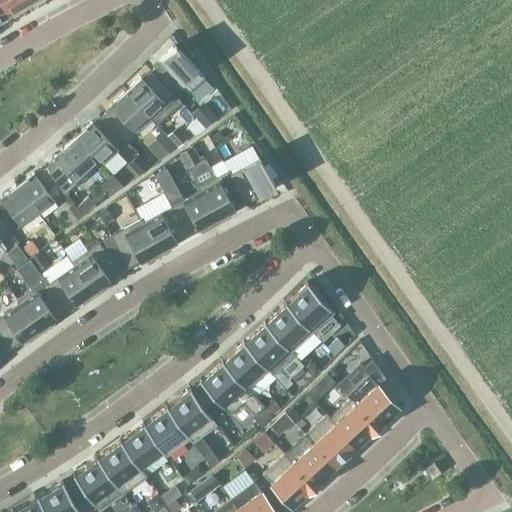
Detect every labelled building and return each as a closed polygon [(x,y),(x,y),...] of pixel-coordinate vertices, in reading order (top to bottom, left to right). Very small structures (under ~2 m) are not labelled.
[(22,0),(0,0),(0,4),(6,15),(25,4),(22,0)] [(204,77),(175,44),(159,59),(160,60),(151,69),(172,92),(182,84),(188,91),(204,77)] [(172,92),(151,69),(142,77),(140,76),(125,90),(151,118),(157,124),(181,102),(172,92)] [(151,118),(125,90),(110,104),(111,105),(102,114),(127,141),(151,118)] [(206,105),(194,115),(204,127),(217,118),(206,105)] [(127,141),(102,114),(93,122),(91,121),(76,135),(102,163),(118,149),(114,146),(123,138),(126,141),(127,141)] [(179,129),(169,138),(175,145),(176,147),(187,139),(179,129)] [(158,159),(175,145),(169,138),(162,131),(146,145),(158,159)] [(64,191),(74,183),(98,160),(102,164),(102,163),(76,135),(61,149),(62,150),(52,159),(45,165),(64,191)] [(226,169),(244,201),(255,195),(256,197),(275,186),(252,144),(222,160),(227,169),(226,169)] [(179,153),(187,166),(199,160),(191,145),(179,153)] [(127,162),(138,174),(149,167),(137,153),(127,162)] [(64,191),(45,165),(35,173),(33,172),(17,184),(37,211),(64,191)] [(153,173),(163,191),(175,185),(165,167),(153,173)] [(197,185),(216,219),(234,209),(233,207),(244,201),(226,169),(197,185)] [(37,211),(17,184),(0,197),(1,198),(0,199),(0,217),(10,231),(37,211)] [(171,206),(186,233),(197,227),(198,229),(216,219),(197,185),(199,190),(171,206)] [(139,217),(158,251),(176,241),(175,239),(186,233),(171,206),(163,191),(134,207),(139,217)] [(76,206),(82,214),(85,212),(95,205),(95,204),(93,202),(92,200),(91,199),(90,198),(88,195),(76,206)] [(114,218),(106,205),(97,212),(105,224),(114,218)] [(64,214),(70,223),(71,223),(81,215),(75,206),(64,214)] [(0,239),(10,231),(0,217),(0,239)] [(110,234),(128,266),(139,260),(140,261),(158,251),(139,217),(110,234)] [(98,241),(86,249),(78,238),(63,248),(71,260),(93,292),(110,280),(109,278),(120,271),(128,266),(110,234),(98,241)] [(38,249),(31,239),(21,246),(29,256),(38,249)] [(26,257),(17,244),(6,252),(15,265),(26,257)] [(39,250),(29,257),(38,269),(47,262),(39,250)] [(43,279),(64,309),(74,302),(76,304),(93,292),(71,260),(70,260),(73,264),(47,282),(44,278),(43,279)] [(16,298),(38,330),(55,318),(54,316),(64,309),(43,279),(16,298)] [(285,301),(284,301),(312,331),(334,311),(319,295),(320,294),(311,285),(310,286),(306,281),(305,282),(306,283),(286,302),(285,301)] [(0,314),(0,351),(2,353),(9,347),(20,340),(21,341),(38,330),(16,298),(15,298),(18,302),(0,314)] [(264,320),(263,321),(290,351),(312,331),(284,301),(284,302),(285,303),(265,321),(264,320)] [(243,340),(242,340),(265,366),(272,373),(294,354),(290,351),(263,321),(263,322),(243,341),(243,340)] [(88,355),(106,347),(98,331),(80,340),(88,355)] [(326,346),(334,355),(336,353),(344,344),(336,336),(326,346)] [(221,359),(221,360),(243,384),(244,384),(264,365),(265,366),(242,340),(241,341),(242,342),(222,360),(221,359)] [(105,369),(135,395),(145,384),(129,370),(141,356),(127,343),(105,369)] [(200,379),(199,380),(229,413),(241,425),(254,414),(263,405),(243,384),(221,360),(220,360),(221,361),(201,380),(200,379)] [(305,366),(314,375),(321,368),(317,363),(309,363),(305,366)] [(316,382),(323,390),(324,391),(334,381),(327,372),(326,372),(316,382)] [(383,421),(382,420),(398,405),(395,402),(396,401),(387,392),(386,393),(368,373),(346,393),(377,427),(383,421)] [(63,375),(34,396),(47,414),(76,392),(63,375)] [(166,404),(166,405),(189,437),(192,441),(216,424),(190,387),(188,388),(189,389),(167,405),(166,404)] [(355,445),(370,432),(371,433),(377,427),(346,393),(345,394),(349,397),(329,416),(326,412),(325,413),(355,445)] [(263,405),(271,415),(273,413),(280,407),(280,406),(272,397),(263,405)] [(292,404),(284,412),(292,421),(300,413),(292,405),(292,404)] [(143,421),(142,422),(162,449),(166,454),(189,438),(189,437),(166,405),(165,405),(166,406),(144,422),(143,421)] [(262,406),(254,414),(262,423),(271,415),(263,405),(262,406)] [(277,435),(292,421),(284,412),(269,426),(277,435)] [(334,465),(355,445),(325,413),(304,433),(334,465)] [(120,438),(119,439),(139,466),(139,465),(161,449),(162,449),(142,422),(142,423),(121,439),(120,438)] [(273,443),(262,432),(252,442),(262,452),(273,443)] [(314,485),(320,479),(319,478),(334,465),(304,433),(303,433),(307,437),(287,455),(284,452),(283,452),(314,485)] [(96,455),(96,456),(122,492),(146,475),(139,466),(119,439),(118,439),(119,440),(97,456),(96,455)] [(209,447),(200,453),(210,466),(216,461),(218,460),(209,447)] [(254,457),(244,447),(235,455),(244,466),(254,457)] [(261,473),(291,505),(306,491),(307,491),(314,485),(283,452),(261,473)] [(73,472),(72,473),(98,510),(122,492),(96,456),(95,456),(96,457),(74,473),(73,472)] [(198,462),(191,468),(198,476),(204,471),(205,471),(204,470),(198,462)] [(423,469),(430,478),(440,472),(433,462),(423,469)] [(213,472),(194,486),(195,487),(202,497),(221,483),(213,472)] [(230,496),(229,497),(240,511),(276,511),(260,489),(253,479),(230,496)] [(37,494),(36,495),(45,511),(80,511),(62,480),(60,481),(61,482),(37,495),(37,494)] [(171,486),(159,495),(166,504),(176,497),(178,495),(171,486)] [(154,510),(155,511),(164,505),(166,504),(159,495),(157,492),(151,496),(150,505),(154,510)] [(12,508),(11,509),(12,511),(45,511),(36,495),(35,495),(36,496),(12,510),(12,508)] [(166,504),(164,505),(168,511),(171,511),(181,505),(176,497),(166,504)] [(240,511),(229,497),(208,511),(240,511)]
